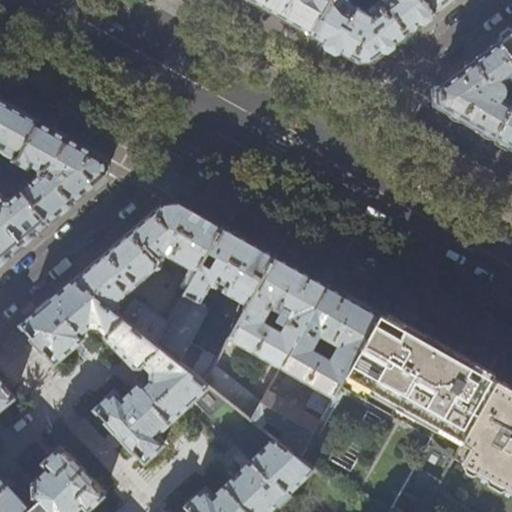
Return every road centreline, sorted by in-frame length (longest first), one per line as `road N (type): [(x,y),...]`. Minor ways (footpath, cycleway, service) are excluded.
road 1 (residential): [(231,108),(0,306)]
road 2 (residential): [(503,0),(305,150)]
road 3 (secondary): [(305,150),(511,266)]
